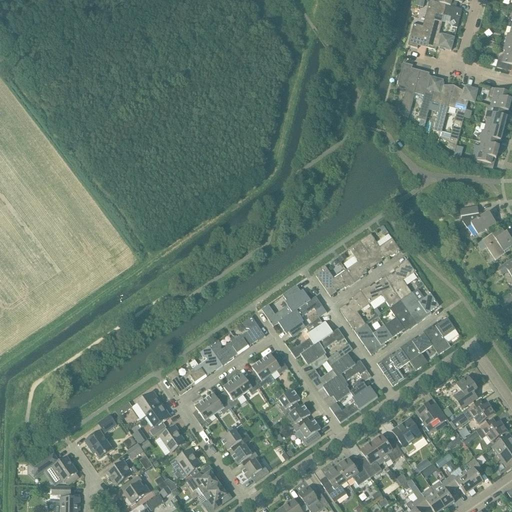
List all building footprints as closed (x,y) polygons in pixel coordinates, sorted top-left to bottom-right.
[(418,0),(416,7),(423,9),(425,0),(418,0)] [(463,0),(440,0),(440,4),(447,6),(456,9),(458,2),(462,4),(463,0)] [(426,49),(438,3),(430,1),(423,27),(414,25),(408,47),(417,49),(418,46),(426,49)] [(439,34),(444,17),(451,19),(450,23),(453,27),(457,28),(462,10),(456,9),(447,6),(440,4),(438,3),(426,49),(436,51),(437,47),(451,51),(455,38),(439,34)] [(511,46),(505,45),(504,51),(505,52),(503,62),(498,61),(496,68),(508,72),(509,72),(509,71),(508,71),(510,66),(511,66),(511,46)] [(401,112),(409,114),(415,94),(420,71),(412,69),(413,66),(403,64),(397,86),(407,89),(401,112)] [(426,122),(431,103),(437,80),(429,77),(430,74),(420,71),(415,94),(424,96),(418,120),(421,121),(426,122)] [(433,131),(441,133),(448,107),(454,86),(442,87),(443,81),(437,80),(431,103),(426,122),(429,110),(438,113),(433,131)] [(448,107),(441,133),(442,134),(448,108),(458,110),(450,140),(458,142),(468,102),(469,102),(468,101),(472,89),(465,87),(464,92),(454,86),(448,107)] [(468,101),(469,102),(474,103),(473,103),(475,103),(478,91),(472,89),(468,101)] [(489,107),(509,112),(511,101),(508,100),(510,94),(491,89),(488,98),(488,99),(493,100),(491,107),(489,107)] [(509,112),(489,107),(486,118),(488,119),(486,125),(504,130),(507,118),(504,117),(505,112),(509,113),(509,112)] [(504,130),(486,125),(484,132),(483,131),(480,142),(496,146),(497,141),(501,142),(504,130)] [(484,168),(486,163),(491,165),(493,159),(496,160),(499,147),(496,146),(480,142),(479,143),(481,143),(480,149),(478,149),(474,162),(484,168)] [(456,148),(449,143),(447,147),(455,152),(456,148)] [(479,214),(478,208),(460,211),(461,218),(462,218),(462,222),(467,229),(471,226),(478,235),(486,230),(486,231),(497,224),(489,213),(484,216),(482,214),(479,214)] [(506,234),(501,228),(493,234),(482,241),(496,261),(506,254),(504,252),(511,246),(511,240),(507,233),(506,234)] [(371,235),(360,242),(371,258),(376,254),(380,260),(385,257),(387,259),(391,256),(391,257),(395,255),(395,256),(401,252),(392,239),(380,248),(371,235)] [(358,263),(346,271),(355,284),(360,280),(360,279),(363,277),(363,276),(367,273),(365,271),(370,268),(366,262),(371,258),(360,242),(349,250),(358,263)] [(401,302),(412,294),(403,281),(416,273),(407,260),(401,264),(401,265),(398,267),(399,268),(395,271),(396,273),(392,276),(396,282),(391,286),(389,284),(401,302)] [(511,262),(510,261),(504,265),(498,269),(502,276),(508,272),(511,277),(511,262)] [(355,284),(346,271),(334,279),(331,275),(325,267),(314,274),(330,298),(331,297),(326,290),(331,286),(335,292),(340,289),(341,291),(345,288),(346,289),(349,287),(355,284)] [(483,279),(479,274),(472,278),(476,284),(483,279)] [(391,309),(401,302),(389,284),(384,288),(381,284),(376,287),(375,285),(371,287),(370,286),(367,289),(366,288),(361,292),(370,305),(382,296),(391,309)] [(311,301),(305,294),(303,295),(297,286),(280,298),(282,301),(285,299),(289,306),(275,315),(274,313),(269,306),(262,311),(266,317),(274,328),(279,324),(311,301)] [(340,312),(355,333),(366,326),(365,324),(358,313),(370,305),(361,292),(355,296),(356,296),(352,299),(353,300),(349,302),(351,305),(346,308),(349,312),(343,315),(341,311),(340,312)] [(413,294),(412,294),(401,302),(410,314),(415,311),(420,318),(423,317),(425,319),(431,315),(430,313),(439,306),(431,295),(422,300),(419,303),(413,294)] [(293,339),(306,329),(305,328),(306,328),(300,319),(314,310),(316,312),(323,307),(316,297),(311,301),(279,324),(284,332),(286,330),(293,339)] [(401,302),(391,309),(390,310),(396,319),(385,326),(393,338),(402,332),(403,334),(410,330),(408,327),(410,325),(405,318),(410,314),(401,302)] [(374,317),(365,324),(366,326),(367,325),(378,317),(376,314),(374,315),(375,316),(374,317)] [(248,320),(242,324),(246,329),(249,329),(250,331),(248,332),(242,337),(241,336),(236,340),(244,352),(244,351),(258,341),(258,342),(262,340),(265,337),(252,318),(248,320)] [(296,360),(301,356),(333,333),(328,326),(325,327),(319,319),(311,324),(306,328),(305,328),(306,329),(312,338),(298,348),(296,345),(289,350),(296,360)] [(432,345),(439,356),(450,348),(444,339),(456,331),(447,319),(438,325),(437,323),(430,327),(432,330),(430,332),(429,330),(424,334),(424,335),(432,345)] [(367,325),(366,326),(355,333),(369,354),(377,348),(379,351),(386,346),(384,344),(393,338),(385,326),(374,334),(367,325)] [(311,365),(315,371),(312,372),(307,376),(315,371),(315,370),(326,363),(327,363),(328,361),(328,360),(322,352),(336,342),(338,344),(345,339),(338,330),(333,333),(301,356),(296,360),(301,356),(308,367),(311,365)] [(406,346),(401,350),(401,351),(407,358),(410,362),(416,372),(428,363),(421,354),(432,347),(439,356),(432,345),(424,335),(416,341),(414,339),(408,343),(409,346),(407,348),(406,346)] [(244,352),(236,340),(230,344),(230,345),(222,350),(221,349),(222,346),(218,341),(209,347),(223,367),(229,362),(229,361),(243,352),(244,352)] [(223,367),(209,347),(200,354),(204,359),(206,359),(207,361),(199,366),(199,365),(193,369),(201,381),(202,381),(201,380),(215,371),(216,372),(223,367)] [(328,360),(328,361),(327,363),(332,371),(321,379),(315,371),(307,376),(318,392),(323,388),(355,366),(355,365),(350,358),(347,360),(341,351),(333,357),(328,360)] [(383,362),(378,366),(393,388),(405,379),(398,370),(409,363),(416,372),(410,362),(407,358),(401,351),(393,357),(391,355),(385,359),(387,362),(384,363),(383,362)] [(271,355),(262,362),(271,376),(277,372),(280,375),(288,370),(284,364),(279,367),(271,355)] [(256,375),(252,378),(259,389),(268,384),(265,380),(271,376),(262,362),(252,369),(256,375)] [(323,388),(329,396),(331,394),(337,403),(351,394),(350,393),(351,393),(350,393),(350,392),(344,384),(359,374),(360,376),(367,371),(360,362),(355,365),(355,366),(323,388)] [(201,381),(193,369),(187,373),(188,374),(180,380),(179,378),(179,375),(176,370),(166,377),(180,397),(187,392),(186,391),(195,385),(201,381)] [(251,395),(259,389),(252,378),(247,381),(243,375),(233,382),(243,396),(249,392),(251,395)] [(478,390),(468,377),(456,385),(461,392),(453,398),(462,410),(478,399),(474,393),(478,390)] [(227,394),(223,397),(231,409),(239,403),(237,400),(243,396),(233,382),(224,388),(227,394)] [(364,383),(350,392),(350,393),(351,393),(351,394),(356,402),(342,412),(341,410),(334,414),(340,424),(378,398),(372,390),(370,392),(364,383)] [(281,391),(275,395),(279,400),(285,396),(281,391)] [(286,419),(290,416),(289,416),(291,414),(288,410),(300,401),(293,391),(285,397),(279,401),(284,407),(280,410),(286,419)] [(138,404),(146,416),(162,406),(153,393),(138,404)] [(205,401),(214,416),(220,411),(223,415),(231,409),(223,397),(222,397),(227,404),(223,407),(214,395),(205,401)] [(214,416),(205,401),(195,408),(199,413),(194,416),(203,429),(211,423),(209,420),(214,416)] [(428,405),(416,413),(421,422),(422,422),(419,424),(424,433),(426,432),(427,434),(435,429),(447,420),(441,411),(434,401),(433,401),(438,408),(432,412),(428,405)] [(132,409),(129,403),(115,412),(119,418),(132,409)] [(484,408),(480,403),(464,414),(469,422),(470,422),(474,419),(479,425),(494,415),(488,405),(484,408)] [(162,406),(146,416),(154,428),(149,432),(153,437),(166,428),(163,423),(170,418),(162,406)] [(308,425),(304,420),(310,416),(303,406),(291,414),(289,416),(290,416),(286,419),(297,433),(300,431),(308,425)] [(448,408),(442,412),(447,419),(448,419),(453,415),(448,408)] [(464,414),(450,424),(455,431),(469,422),(464,414)] [(117,426),(110,416),(98,424),(102,430),(85,442),(93,454),(95,453),(100,460),(108,454),(113,451),(102,436),(117,426)] [(115,419),(121,427),(124,425),(118,417),(115,419)] [(410,419),(392,432),(398,440),(404,448),(406,452),(408,455),(416,450),(413,446),(424,439),(422,436),(416,428),(410,419)] [(300,431),(304,437),(301,439),(306,448),(318,439),(315,434),(320,430),(314,421),(308,425),(300,431)] [(496,426),(493,421),(476,432),(482,440),(487,437),(491,443),(507,433),(500,423),(496,426)] [(179,433),(175,427),(160,438),(171,454),(186,444),(181,436),(179,437),(177,434),(179,433)] [(231,456),(245,446),(246,447),(249,445),(249,444),(252,442),(246,433),(239,438),(235,432),(221,442),(228,451),(233,448),(236,453),(231,456)] [(280,435),(275,438),(279,444),(284,441),(280,435)] [(147,440),(144,436),(137,441),(140,445),(147,440)] [(371,444),(382,459),(385,464),(391,460),(393,463),(404,456),(401,451),(395,443),(389,447),(382,436),(371,444)] [(511,439),(509,436),(492,448),(500,459),(506,467),(511,463),(511,439)] [(132,437),(123,443),(128,450),(137,444),(132,437)] [(468,438),(462,442),(463,443),(465,446),(471,442),(468,438)] [(461,443),(458,439),(451,443),(452,444),(447,447),(450,451),(461,443)] [(151,446),(148,441),(141,446),(144,451),(151,446)] [(382,459),(371,444),(360,452),(368,462),(362,466),(371,478),(382,471),(376,463),(382,459)] [(143,452),(138,445),(127,453),(131,460),(143,452)] [(245,446),(231,456),(238,466),(250,457),(254,462),(255,461),(256,462),(259,459),(253,450),(250,453),(246,447),(245,446)] [(181,481),(190,475),(193,478),(199,473),(197,470),(202,467),(197,459),(195,460),(193,457),(195,456),(191,450),(183,455),(176,461),(179,465),(173,469),(176,473),(174,475),(177,480),(179,481),(181,481)] [(59,461),(54,455),(34,469),(34,477),(59,461)] [(146,456),(139,461),(146,471),(153,467),(146,456)] [(68,485),(79,478),(76,475),(78,474),(67,458),(60,463),(53,467),(59,475),(64,483),(66,482),(68,485)] [(427,459),(416,467),(419,473),(431,465),(427,459)] [(442,459),(436,464),(439,468),(445,463),(442,459)] [(349,460),(337,468),(347,483),(353,479),(359,487),(371,478),(362,466),(356,470),(349,460)] [(480,468),(475,461),(475,460),(469,465),(471,468),(463,474),(474,489),(484,483),(478,475),(477,474),(482,470),(480,468)] [(255,461),(241,471),(248,481),(253,477),(257,482),(269,473),(263,465),(260,467),(256,462),(255,461)] [(129,470),(124,463),(107,474),(116,487),(133,476),(133,475),(138,472),(133,466),(129,470)] [(347,483),(337,468),(325,476),(332,487),(326,491),(335,504),(347,495),(341,487),(347,483)] [(460,469),(451,475),(452,476),(446,480),(453,490),(458,487),(465,496),(474,489),(463,474),(460,469)] [(427,470),(422,473),(426,478),(431,475),(427,470)] [(199,473),(193,478),(187,482),(193,492),(198,489),(203,495),(219,484),(211,473),(203,478),(199,473)] [(142,482),(139,477),(121,489),(123,488),(127,493),(124,494),(127,498),(126,500),(125,503),(126,505),(128,506),(130,507),(133,506),(136,503),(135,503),(150,493),(146,487),(144,488),(140,483),(142,482)] [(453,490),(446,480),(436,487),(439,491),(434,494),(445,509),(455,503),(448,494),(453,490)] [(408,484),(416,493),(410,498),(413,502),(422,494),(412,481),(408,484)] [(164,483),(159,487),(162,492),(168,488),(164,483)] [(174,484),(168,488),(171,493),(172,493),(177,489),(174,484)] [(227,496),(219,484),(203,495),(207,502),(203,505),(204,507),(207,511),(213,511),(222,506),(219,501),(227,496)] [(316,497),(309,487),(298,495),(309,510),(315,506),(319,511),(321,511),(329,505),(321,494),(316,497)] [(53,488),(53,496),(61,496),(61,503),(54,503),(54,511),(77,511),(78,511),(80,511),(80,499),(70,499),(70,496),(71,488),(61,488),(53,488)] [(168,488),(162,492),(159,494),(163,499),(171,493),(168,488)] [(417,500),(425,510),(430,507),(433,511),(441,511),(445,509),(434,494),(430,497),(427,493),(417,500)] [(159,496),(146,505),(151,511),(165,503),(159,496)] [(301,511),(294,500),(277,511),(301,511)] [(422,511),(425,510),(417,500),(412,504),(411,502),(406,506),(410,511),(408,511),(422,511)]
